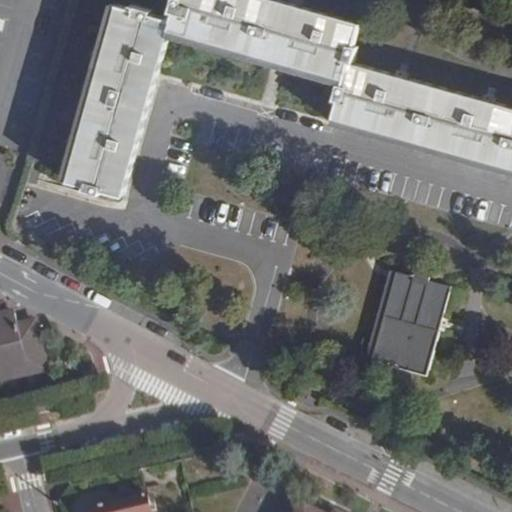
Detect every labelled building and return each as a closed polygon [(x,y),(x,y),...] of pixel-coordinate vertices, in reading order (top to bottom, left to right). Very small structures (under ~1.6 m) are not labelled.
[(176,13),(174,21),(170,34),(342,82),(346,83),(353,63),(359,46),(356,46),(362,23),(278,0),(175,0),(173,11),(176,13)] [(170,34),(174,21),(151,16),(152,12),(133,7),(133,10),(112,5),(66,179),(87,185),(87,188),(103,192),(103,189),(125,195),(170,34)] [(511,107),(353,63),(346,83),(342,82),(336,99),(341,101),(335,124),(511,173),(511,107)] [(429,374),(452,287),(431,282),(432,277),(416,273),(414,277),(392,271),(367,358),(429,374)] [(16,315),(0,318),(0,378),(45,368),(35,326),(19,328),(16,315)] [(92,509),(92,511),(151,511),(147,493),(123,499),(123,502),(92,509)]
